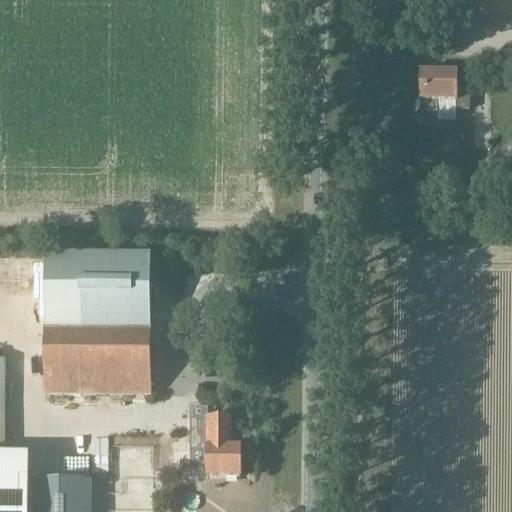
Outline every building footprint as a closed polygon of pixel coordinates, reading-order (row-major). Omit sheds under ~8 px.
[(511,0),(480,0),(480,14),(511,14),(511,0)] [(470,110),(470,83),(458,82),(458,74),(420,73),(420,113),(437,114),(438,102),(456,102),(456,110),(470,110)] [(47,258),(45,396),(151,396),(152,258),(47,258)] [(232,421),(191,422),(192,453),(193,453),(193,451),(208,451),(209,480),(242,480),(242,450),(232,450),(232,421)] [(29,511),(30,483),(30,478),(6,457),(6,458),(0,458),(0,511),(29,511)] [(30,483),(29,511),(90,511),(91,483),(30,483)]
